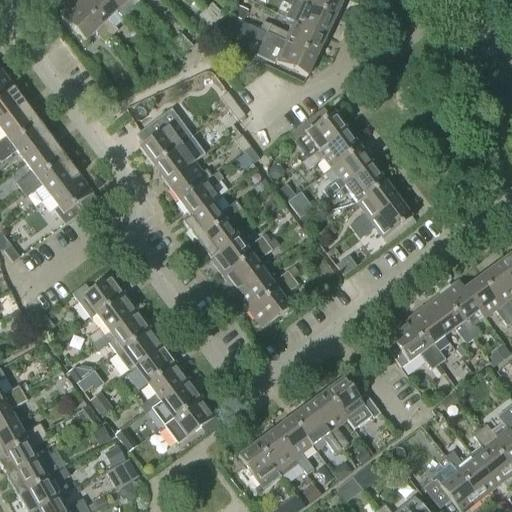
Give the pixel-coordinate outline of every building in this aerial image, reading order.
[(105,0),(77,0),(76,2),(111,38),(117,32),(107,21),(116,13),(117,12),(105,0)] [(143,0),(105,0),(117,12),(116,13),(122,20),(143,0)] [(336,19),(295,0),(283,0),(282,3),(291,7),(286,19),(294,23),(326,38),(336,19)] [(344,0),(295,0),(336,19),(344,0)] [(111,38),(76,2),(60,17),(84,43),(95,33),(105,44),(111,38)] [(211,5),(205,11),(217,24),(223,18),(211,5)] [(247,13),(237,8),(232,17),(242,22),(247,13)] [(205,11),(199,17),(211,30),(217,24),(205,11)] [(232,18),(227,31),(242,38),(248,25),(232,18)] [(271,27),(267,34),(317,58),(326,38),(294,23),(289,35),(271,27)] [(317,58),(267,34),(257,57),(276,66),(276,64),(308,79),(317,58)] [(180,35),(174,41),(186,54),(192,48),(180,35)] [(174,41),(168,47),(180,60),(186,54),(174,41)] [(0,99),(13,89),(0,71),(0,99)] [(13,89),(0,99),(0,126),(26,107),(13,89)] [(228,111),(235,105),(227,94),(220,100),(228,111)] [(244,118),(235,105),(228,111),(237,123),(244,118)] [(26,107),(0,126),(0,130),(6,139),(0,142),(0,153),(39,124),(26,107)] [(145,127),(133,136),(141,146),(137,148),(151,166),(190,137),(170,109),(165,113),(145,127)] [(333,113),(329,116),(324,110),(290,136),(295,142),(293,144),(306,161),(307,161),(347,131),(333,113)] [(52,142),(39,124),(0,153),(0,164),(16,153),(24,163),(52,142)] [(307,161),(306,161),(302,164),(308,171),(323,160),(331,170),(360,149),(347,131),(307,161)] [(195,145),(190,137),(151,166),(164,184),(192,163),(185,152),(195,145)] [(242,154),(250,149),(241,137),(234,142),(242,154)] [(52,142),(24,163),(31,173),(16,185),(21,192),(65,159),(52,142)] [(250,149),(242,154),(252,166),(259,161),(250,149)] [(360,149),(331,170),(339,180),(323,192),(328,199),(373,166),(360,149)] [(65,159),(21,192),(26,199),(42,187),(49,197),(78,176),(65,159)] [(200,173),(192,163),(164,184),(177,201),(210,177),(204,170),(200,173)] [(282,178),(283,172),(279,168),(273,166),(269,170),(267,177),(271,182),(278,182),(282,178)] [(385,184),(373,166),(328,199),(333,206),(349,194),(357,205),(385,184)] [(210,177),(177,201),(189,218),(189,219),(210,203),(211,204),(219,198),(211,188),(222,181),(217,174),(211,179),(210,177)] [(78,176),(49,197),(57,208),(53,211),(64,227),(79,216),(73,209),(92,195),(78,176)] [(268,187),(262,179),(251,187),(257,195),(268,187)] [(385,184),(357,205),(364,215),(349,227),(354,234),(398,201),(385,184)] [(286,204),(294,198),(286,187),(278,193),(286,204)] [(189,219),(189,218),(181,223),(194,241),(239,209),(234,202),(226,208),(219,198),(211,204),(210,203),(189,219)] [(272,199),(263,204),(269,212),(277,207),(272,199)] [(412,220),(398,201),(354,234),(359,241),(375,229),(383,241),(412,220)] [(306,202),(293,212),(300,219),(301,219),(307,214),(312,210),(306,202)] [(239,209),(194,241),(207,259),(236,238),(229,228),(244,216),(239,209)] [(301,219),(300,219),(308,231),(315,225),(307,214),(301,219)] [(236,238),(207,259),(221,277),(265,244),(260,237),(244,249),(236,238)] [(265,244),(221,277),(233,294),(262,273),(255,263),(270,251),(265,244)] [(11,247),(3,252),(12,264),(20,259),(11,247)] [(511,254),(497,266),(511,286),(511,254)] [(321,281),(332,274),(322,261),(311,268),(321,281)] [(511,286),(497,266),(479,279),(511,323),(511,308),(507,302),(511,299),(511,286)] [(270,284),(262,273),(233,294),(246,311),(291,279),(286,272),(270,284)] [(123,295),(110,278),(89,294),(83,287),(71,297),(89,321),(123,295)] [(296,286),(291,279),(246,311),(260,330),(289,309),(280,298),(296,286)] [(464,290),(461,292),(477,313),(476,314),(482,321),(494,313),(505,329),(511,323),(479,279),(464,290)] [(464,290),(458,283),(439,297),(472,341),(479,336),(467,320),(476,314),(477,313),(461,292),(464,290)] [(99,331),(88,339),(93,346),(136,313),(123,295),(89,321),(92,325),(93,324),(99,331)] [(472,341),(439,297),(422,310),(443,338),(453,331),(465,347),(472,341)] [(422,310),(404,323),(437,367),(444,362),(432,346),(443,338),(422,310)] [(136,313),(93,346),(99,353),(108,346),(115,356),(150,331),(136,313)] [(37,322),(46,334),(53,329),(44,317),(37,322)] [(389,341),(382,347),(400,371),(418,357),(430,372),(437,367),(404,323),(386,336),(389,341)] [(115,356),(128,373),(163,348),(150,331),(115,356)] [(493,369),(511,356),(504,347),(488,358),(491,362),(489,364),(493,369)] [(128,373),(118,380),(124,388),(139,376),(147,386),(175,365),(163,348),(128,373)] [(175,365),(147,386),(155,397),(139,409),(144,416),(150,411),(188,382),(175,365)] [(437,367),(430,372),(436,381),(443,376),(437,367)] [(68,374),(76,385),(83,380),(77,372),(75,369),(68,374)] [(77,372),(83,380),(85,379),(93,372),(91,370),(81,369),(77,372)] [(0,407),(22,395),(18,388),(1,397),(0,395),(0,382),(5,380),(0,371),(0,407)] [(83,380),(76,385),(82,394),(91,387),(85,379),(83,380)] [(343,379),(325,393),(346,421),(353,431),(371,418),(373,420),(379,415),(365,395),(359,400),(343,379)] [(188,382),(150,411),(163,428),(201,400),(188,382)] [(346,421),(325,393),(307,406),(340,450),(347,445),(336,429),(346,421)] [(113,412),(100,394),(89,403),(101,420),(113,412)] [(22,395),(0,407),(0,431),(15,423),(10,413),(27,403),(22,395)] [(457,404),(451,397),(440,405),(445,413),(457,404)] [(201,400),(163,428),(177,447),(215,418),(201,400)] [(307,406),(290,418),(311,447),(322,439),(333,455),(340,450),(307,406)] [(486,427),(479,432),(511,474),(511,406),(497,418),(501,424),(490,433),(486,427)] [(101,426),(88,409),(77,417),(90,434),(101,426)] [(290,418),(273,431),(298,466),(305,476),(313,471),(301,455),(311,447),(290,418)] [(22,435),(15,423),(0,431),(0,456),(43,433),(39,425),(22,435)] [(99,449),(110,442),(102,428),(91,435),(99,449)] [(128,455),(137,448),(123,430),(115,437),(128,455)] [(273,431),(255,444),(281,478),(298,466),(273,431)] [(472,437),(480,447),(470,455),(474,461),(496,489),(511,476),(511,474),(479,432),(472,437)] [(48,441),(43,433),(0,456),(0,468),(6,478),(37,461),(31,450),(48,441)] [(244,467),(234,474),(248,493),(258,486),(262,492),(281,478),(255,444),(237,458),(244,467)] [(117,448),(104,455),(111,469),(125,461),(117,448)] [(372,461),(366,453),(356,460),(362,468),(372,461)] [(496,489),(474,461),(464,469),(452,453),(445,459),(479,502),(496,489)] [(17,498),(58,474),(47,456),(37,462),(37,461),(6,478),(17,498)] [(434,482),(449,501),(457,511),(466,511),(479,502),(445,459),(438,464),(443,470),(432,478),(434,482)] [(345,464),(331,474),(339,484),(352,474),(345,464)] [(369,465),(352,479),(363,493),(380,480),(369,465)] [(58,474),(17,498),(24,511),(34,511),(58,499),(68,493),(62,482),(69,478),(65,471),(58,474)] [(438,510),(449,501),(434,482),(423,490),(438,510)] [(132,483),(120,489),(134,497),(133,490),(132,483)] [(346,484),(335,492),(341,500),(352,492),(346,484)] [(310,505),(321,497),(313,487),(302,495),(310,505)] [(296,497),(276,511),(299,511),(305,508),(296,497)] [(388,511),(384,507),(377,511),(424,511),(413,498),(396,511),(388,511)] [(64,510),(58,499),(34,511),(78,511),(86,508),(81,501),(64,510)]
